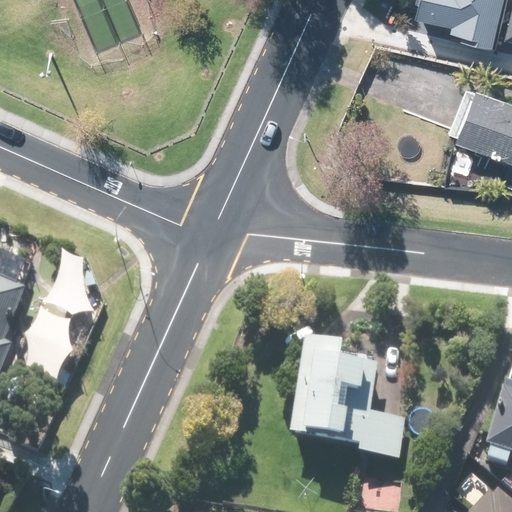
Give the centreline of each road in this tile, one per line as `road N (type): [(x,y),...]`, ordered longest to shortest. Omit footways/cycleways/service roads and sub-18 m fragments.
road 1 (residential): [(511,270),(209,234)]
road 2 (tertiary): [(84,511),(209,234)]
road 3 (tertiary): [(209,234),(316,0)]
road 4 (residential): [(209,234),(0,142)]
